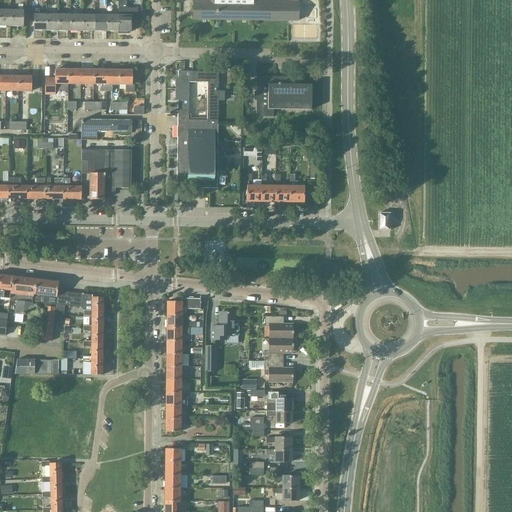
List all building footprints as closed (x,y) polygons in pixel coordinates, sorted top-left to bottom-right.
[(118,31),(118,33),(127,33),(127,31),(130,31),(130,16),(137,16),(137,8),(125,8),(124,0),(118,0),(118,15),(118,31)] [(191,0),(193,0),(192,19),(288,21),(298,21),(298,0),(287,0),(288,0),(259,0),(191,0)] [(0,9),(0,26),(10,26),(10,10),(0,9)] [(10,10),(10,26),(22,26),(23,10),(10,10)] [(34,14),(34,30),(46,31),(46,14),(34,14)] [(46,14),(46,31),(58,31),(58,15),(46,14)] [(58,15),(58,31),(70,31),(70,15),(58,15)] [(70,15),(70,31),(82,31),(82,15),(70,15)] [(94,15),(82,15),(82,31),(94,31),(94,15)] [(94,15),(94,31),(106,31),(106,15),(94,15)] [(106,15),(106,31),(118,31),(118,15),(106,15)] [(44,78),(44,94),(55,94),(55,91),(67,91),(67,84),(67,69),(54,69),(54,78),(44,78)] [(67,69),(67,84),(80,84),(80,70),(67,69)] [(80,70),(80,84),(93,84),(93,70),(80,70)] [(93,70),(93,84),(99,84),(100,91),(106,92),(106,84),(106,70),(93,70)] [(106,84),(106,92),(111,92),(111,84),(118,84),(118,70),(106,70),(106,84)] [(118,70),(118,84),(126,84),(125,92),(134,92),(134,84),(132,84),(132,70),(118,70)] [(176,83),(175,100),(178,100),(178,108),(189,108),(190,82),(208,82),(207,119),(207,124),(218,124),(219,71),(210,71),(206,71),(196,71),(191,71),(178,71),(178,77),(176,77),(176,83)] [(256,105),(256,117),(273,117),(273,109),(311,110),(311,85),(302,85),(302,77),(300,77),(294,77),(281,77),(276,76),(256,76),(256,105)] [(6,77),(6,91),(18,91),(19,77),(6,77)] [(19,77),(18,91),(31,91),(32,77),(19,77)] [(67,102),(67,110),(75,110),(76,102),(67,102)] [(110,103),(109,110),(118,111),(118,103),(110,103)] [(118,103),(118,111),(126,111),(127,103),(118,103)] [(177,139),(176,188),(217,188),(217,171),(220,171),(220,154),(217,154),(218,129),(219,129),(219,126),(218,126),(218,124),(207,124),(207,119),(189,119),(189,114),(177,114),(177,139)] [(80,139),(96,139),(96,131),(111,131),(131,132),(131,120),(81,120),(80,139)] [(9,122),(9,130),(18,130),(18,122),(9,122)] [(18,122),(18,130),(26,130),(26,122),(18,122)] [(0,137),(0,145),(2,146),(2,144),(8,144),(8,138),(0,137)] [(36,139),(36,149),(44,149),(45,139),(36,139)] [(45,139),(44,149),(52,149),(52,143),(53,139),(45,139)] [(103,149),(81,149),(81,174),(86,174),(89,174),(89,186),(89,200),(103,200),(103,192),(103,190),(114,190),(114,188),(130,188),(130,150),(103,149)] [(310,162),(310,179),(318,179),(318,162),(310,162)] [(289,187),(289,202),(303,202),(304,198),(306,198),(307,197),(309,195),(310,194),(310,187),(304,187),(296,187),(296,182),(294,182),(294,175),(289,175),(289,187)] [(8,186),(8,199),(26,199),(26,186),(20,186),(20,178),(8,178),(8,179),(8,186)] [(26,186),(26,199),(44,199),(44,178),(36,178),(36,186),(26,186)] [(44,178),(44,199),(62,199),(62,178),(54,178),(54,186),(50,186),(50,178),(44,178)] [(62,178),(62,199),(80,200),(81,187),(69,187),(69,179),(62,178)] [(246,186),(246,202),(261,202),(261,187),(246,186)] [(275,187),(261,187),(261,202),(275,202),(275,187)] [(275,187),(275,202),(289,202),(289,187),(275,187)] [(378,213),(378,230),(389,230),(389,213),(378,213)] [(0,274),(0,296),(9,298),(12,276),(0,274)] [(9,298),(9,301),(16,301),(14,314),(30,316),(32,302),(35,279),(12,276),(9,298)] [(35,279),(32,302),(38,302),(37,308),(45,309),(43,325),(39,324),(37,340),(50,341),(52,327),(53,321),(57,290),(56,290),(57,282),(35,279)] [(57,290),(53,321),(61,322),(62,314),(62,313),(63,314),(64,305),(67,305),(79,307),(81,293),(57,290)] [(83,294),(82,300),(91,301),(91,310),(91,313),(102,313),(102,297),(91,297),(91,295),(84,294),(83,294)] [(167,302),(166,315),(181,315),(181,308),(199,309),(200,309),(200,303),(201,303),(201,301),(200,301),(200,298),(199,298),(199,299),(193,299),(193,297),(192,297),(192,299),(181,299),(181,300),(181,302),(167,302)] [(83,310),(83,315),(91,316),(91,326),(91,328),(102,328),(102,313),(91,313),(91,310),(83,310)] [(212,326),(212,339),(226,339),(226,335),(239,335),(239,321),(234,321),(234,313),(228,313),(228,312),(219,312),(219,326),(212,326)] [(166,315),(166,328),(186,328),(186,322),(181,322),(181,315),(166,315)] [(264,315),(264,326),(269,326),(268,338),(292,338),(293,326),(283,326),(283,316),(264,315)] [(83,326),(83,331),(91,331),(91,341),(91,343),(102,344),(102,328),(91,328),(91,326),(83,326)] [(166,328),(166,340),(181,341),(181,338),(181,335),(189,335),(189,328),(186,328),(166,328)] [(264,350),(264,360),(283,360),(283,350),(292,350),(292,338),(268,338),(268,350),(264,350)] [(166,340),(166,353),(181,354),(181,350),(181,341),(166,340)] [(91,341),(82,341),(83,346),(91,347),(91,356),(90,359),(102,359),(102,344),(91,343),(91,341)] [(205,346),(205,372),(215,372),(215,346),(205,346)] [(166,353),(166,366),(181,366),(181,355),(181,354),(166,353)] [(91,356),(82,356),(82,361),(91,362),(90,375),(102,375),(102,359),(90,359),(91,356)] [(16,359),(14,374),(25,374),(25,360),(16,359)] [(25,360),(25,374),(34,374),(35,360),(33,360),(25,360)] [(264,369),(264,374),(268,374),(268,382),(292,382),(292,370),(283,370),(283,360),(264,360),(264,369)] [(166,366),(166,379),(180,379),(181,374),(181,366),(166,366)] [(166,379),(165,392),(180,392),(180,389),(180,379),(166,379)] [(241,381),(241,389),(255,389),(256,381),(241,381)] [(61,383),(61,394),(81,394),(81,383),(61,383)] [(165,392),(165,405),(180,405),(180,393),(180,392),(165,392)] [(266,403),(265,410),(274,410),(290,410),(290,398),(284,398),(284,392),(267,392),(267,398),(266,398),(266,403)] [(94,393),(84,393),(84,405),(94,405),(94,393)] [(61,394),(61,404),(81,405),(81,394),(61,394)] [(236,398),(236,409),(244,409),(244,398),(236,398)] [(61,414),(61,415),(81,415),(81,405),(61,404),(61,414)] [(165,405),(165,418),(180,418),(180,406),(180,405),(165,405)] [(265,410),(265,416),(274,416),(274,423),(290,423),(290,410),(274,410),(265,410)] [(54,414),(53,425),(83,426),(83,423),(81,423),(81,415),(61,415),(61,414),(54,414)] [(165,418),(165,431),(180,431),(180,418),(165,418)] [(53,425),(53,436),(60,436),(81,436),(81,428),(83,428),(83,426),(53,425)] [(60,436),(60,446),(81,446),(81,436),(60,436)] [(265,437),(265,442),(274,442),(274,449),(290,449),(290,437),(274,436),(274,437),(265,437)] [(60,446),(60,457),(80,457),(81,446),(60,446)] [(165,448),(164,461),(187,462),(187,449),(180,449),(165,448)] [(265,449),(265,454),(274,454),(274,461),(290,461),(290,449),(274,449),(265,449)] [(49,461),(41,461),(41,463),(41,466),(49,467),(49,476),(49,479),(61,478),(60,465),(60,463),(49,463),(49,461)] [(164,461),(164,474),(179,475),(180,462),(187,462),(164,461)] [(164,474),(164,487),(179,487),(179,475),(164,474)] [(273,475),(273,480),(281,480),(281,488),(297,487),(297,475),(281,475),(273,475)] [(49,476),(41,477),(41,482),(50,482),(50,491),(50,494),(61,494),(61,478),(49,479),(49,476)] [(164,487),(164,500),(179,501),(179,487),(164,487)] [(272,488),(272,493),(281,493),(281,500),(297,500),(297,487),(281,488),(272,488)] [(50,491),(42,492),(42,497),(50,497),(51,507),(51,510),(62,509),(61,494),(50,494),(50,491)] [(164,500),(163,511),(185,511),(186,501),(179,501),(164,500)] [(218,501),(218,511),(228,511),(228,501),(218,501)]
